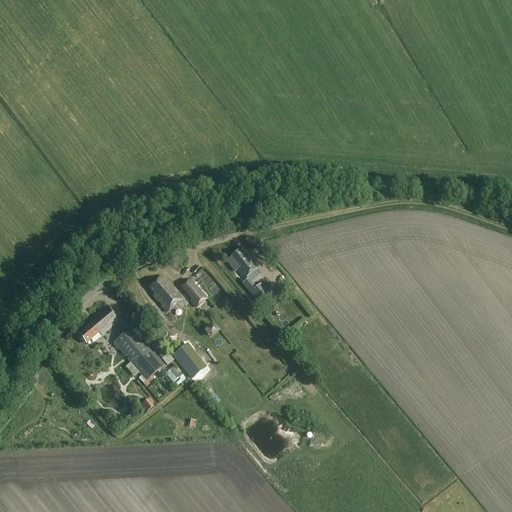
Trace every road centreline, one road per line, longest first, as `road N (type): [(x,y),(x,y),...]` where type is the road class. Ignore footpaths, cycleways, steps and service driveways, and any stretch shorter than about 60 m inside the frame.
road 1 (unclassified): [(2,399),(79,302),(108,280),(237,235)]
road 2 (track): [(237,235),(376,201),(442,203),(511,226)]
road 3 (track): [(185,250),(217,274),(295,365)]
